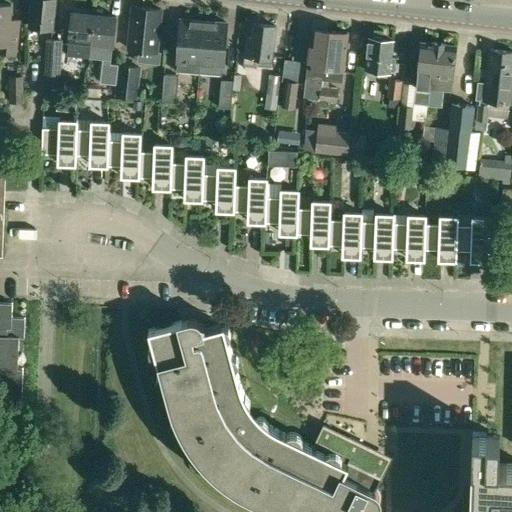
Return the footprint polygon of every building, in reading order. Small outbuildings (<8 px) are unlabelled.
[(30,0),(28,27),(52,29),(55,0),(30,0)] [(0,3),(0,52),(14,54),(18,21),(8,20),(10,5),(0,3)] [(160,10),(132,7),(128,50),(155,53),(160,10)] [(89,43),(92,15),(71,12),(66,56),(88,58),(89,43)] [(115,17),(92,15),(89,43),(98,44),(97,52),(110,54),(111,46),(112,46),(115,17)] [(198,73),(202,21),(180,19),(176,71),(198,73)] [(202,21),(198,73),(222,75),(226,23),(202,21)] [(275,27),(251,24),(249,38),(245,37),(243,56),(244,56),(243,66),(256,67),(257,58),(271,60),(275,27)] [(306,66),(305,79),(302,99),(320,101),(328,32),(310,29),(306,66)] [(347,34),(328,32),(320,101),(335,103),(336,90),(327,89),(328,81),(341,83),(342,70),(343,70),(347,34)] [(371,39),(367,39),(364,69),(388,72),(388,71),(393,71),(394,58),(390,58),(392,41),(381,40),(379,37),(373,37),(371,39)] [(60,76),(62,40),(45,38),(43,75),(60,76)] [(415,75),(412,104),(411,106),(400,105),(398,126),(411,127),(411,120),(424,122),(426,106),(430,106),(438,44),(433,43),(433,44),(420,42),(418,61),(414,61),(413,74),(415,75)] [(439,107),(441,91),(449,92),(451,78),(452,78),(455,46),(442,45),(442,44),(438,44),(430,106),(439,107)] [(511,77),(511,53),(488,50),(484,85),(482,101),(509,104),(511,87),(511,77)] [(136,99),(140,66),(118,63),(115,97),(136,99)] [(117,65),(105,64),(103,84),(115,86),(117,65)] [(163,74),(162,90),(161,102),(175,103),(178,76),(163,74)] [(267,85),(279,87),(280,76),(268,74),(267,85)] [(9,78),(9,81),(9,103),(22,103),(21,78),(9,78)] [(221,80),(218,107),(231,108),(233,81),(221,80)] [(388,80),(387,98),(398,99),(401,81),(388,80)] [(293,107),(295,84),(283,82),(281,106),(293,107)] [(54,96),(53,109),(76,110),(77,98),(54,96)] [(135,101),(135,109),(158,110),(159,102),(135,101)] [(431,164),(472,169),(476,134),(469,133),(472,107),(451,105),(447,130),(435,128),(431,164)] [(487,106),(477,105),(476,121),(485,122),(487,106)] [(74,155),(75,122),(59,121),(58,130),(42,129),(42,154),(58,155),(57,164),(74,165),(74,155)] [(107,123),(75,122),(74,155),(89,156),(89,166),(106,166),(107,134),(107,123)] [(350,135),(335,134),(336,125),(318,123),(317,136),(305,135),(304,149),(315,150),(315,153),(348,157),(350,135)] [(122,134),(107,134),(106,166),(121,167),(121,177),(136,177),(138,144),(138,134),(122,134)] [(153,145),(138,144),(136,177),(152,178),(152,188),(168,189),(169,164),(170,146),(153,145)] [(418,149),(403,147),(400,166),(415,168),(418,149)] [(185,165),(169,164),(168,189),(184,189),(183,199),(200,200),(200,176),(201,157),(185,156),(185,165)] [(498,162),(479,159),(477,177),(497,179),(498,162)] [(216,176),(200,176),(200,200),(216,201),(215,211),(232,211),(232,187),(233,168),(217,167),(216,176)] [(248,187),(232,187),(232,211),(247,212),(247,222),(263,223),(264,198),(265,180),(248,179),(248,187)] [(471,182),(459,182),(459,200),(471,200),(471,182)] [(511,188),(502,188),(501,213),(511,213),(511,188)] [(280,199),(264,198),(263,223),(279,223),(279,233),(295,234),(296,209),(297,191),(280,190),(280,199)] [(296,209),(295,234),(311,234),(310,245),(327,245),(328,221),(328,202),(312,202),(311,210),(296,209)] [(344,222),(328,221),(327,245),(343,246),(342,256),(358,257),(359,247),(360,223),(360,214),(344,213),(344,222)] [(360,223),(359,247),(375,248),(374,257),(390,258),(391,248),(392,224),(392,215),(376,214),(376,223),(360,223)] [(407,225),(392,224),(391,248),(407,249),(406,259),(423,260),(423,250),(424,225),(425,216),(408,216),(407,225)] [(424,225),(423,250),(439,250),(438,260),(455,261),(455,251),(457,226),(457,218),(441,217),(440,226),(424,225)] [(471,227),(457,226),(455,251),(470,252),(470,261),(487,262),(488,219),(472,218),(471,227)] [(18,369),(19,338),(23,338),(24,320),(11,319),(12,304),(0,303),(0,413),(15,414),(16,395),(21,396),(22,369),(18,369)] [(233,355),(232,354),(228,340),(229,339),(230,338),(230,336),(231,335),(231,333),(231,332),(230,330),(229,329),(228,328),(227,327),(226,326),(224,326),(220,327),(219,325),(204,329),(204,328),(204,325),(202,325),(201,324),(199,323),(197,321),(195,321),(194,320),(192,320),(190,320),(189,320),(187,320),(187,321),(181,323),(181,321),(147,329),(150,342),(149,343),(148,345),(148,347),(147,348),(147,350),(147,352),(148,353),(149,355),(150,357),(151,358),(152,359),(154,360),(155,360),(158,371),(157,373),(156,374),(156,376),(155,378),(155,379),(155,381),(156,383),(156,384),(157,386),(159,387),(160,388),(162,389),(163,390),(168,406),(169,411),(171,416),(170,418),(169,419),(169,421),(169,423),(169,425),(170,426),(170,428),(171,430),(173,431),(174,432),(176,433),(177,433),(179,434),(182,439),(185,444),(188,449),(188,451),(188,452),(188,454),(188,456),(189,458),(189,459),(191,461),(192,462),(193,463),(195,464),(197,464),(199,464),(200,464),(205,469),(209,473),(214,477),(218,481),(223,485),(223,487),(224,488),(224,490),(225,492),(226,493),(228,494),(229,495),(231,496),(233,496),(234,497),(236,496),(238,496),(240,495),(243,497),(253,502),(253,504),(254,505),(255,507),(256,508),(257,510),(259,511),(260,511),(262,511),(266,511),(267,511),(269,511),(270,510),(273,511),(362,511),(363,510),(365,510),(367,511),(368,511),(370,510),(372,510),(374,509),(375,508),(376,507),(377,505),(378,503),(378,502),(378,500),(378,498),(378,496),(377,495),(376,493),(375,492),(373,491),(382,473),(381,473),(374,469),(363,469),(349,462),(352,456),(351,456),(347,464),(342,461),(342,459),(341,458),(340,456),(339,455),(338,453),(336,452),(335,452),(333,451),(331,451),(329,451),(328,451),(326,452),(324,453),(303,442),(303,441),(302,439),(301,437),(300,436),(299,435),(297,434),(296,433),(294,433),(292,432),(290,432),(289,433),(287,433),(285,434),(277,430),(274,428),(271,426),(268,424),(263,418),(260,418),(257,418),(254,422),(244,410),(248,407),(249,405),(249,402),(245,395),(244,396),(242,391),(240,387),(239,382),(235,368),(237,367),(237,366),(238,365),(238,363),(238,362),(238,360),(238,359),(237,357),(236,356),(234,355),(233,355)] [(511,511),(511,464),(498,464),(499,437),(472,436),(471,464),(478,464),(476,511),(511,511)]
